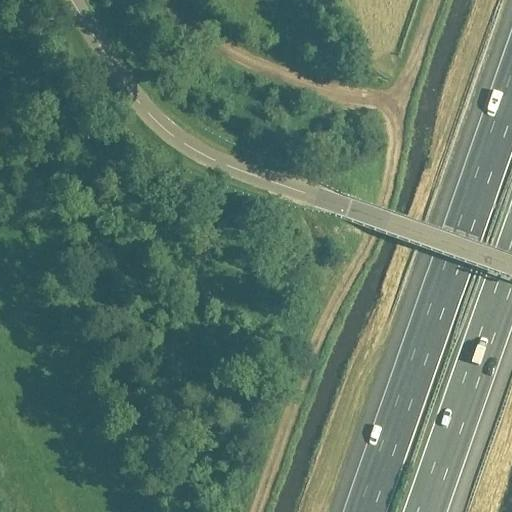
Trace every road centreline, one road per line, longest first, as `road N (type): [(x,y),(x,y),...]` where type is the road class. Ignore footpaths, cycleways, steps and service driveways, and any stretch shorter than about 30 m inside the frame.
road 1 (unclassified): [(511,270),(192,153),(142,116),(67,0)]
road 2 (motorway): [(511,94),(365,511)]
road 3 (track): [(256,511),(386,182),(383,101)]
road 4 (motorway): [(426,511),(511,264)]
road 5 (track): [(383,101),(331,96),(239,64),(162,0)]
